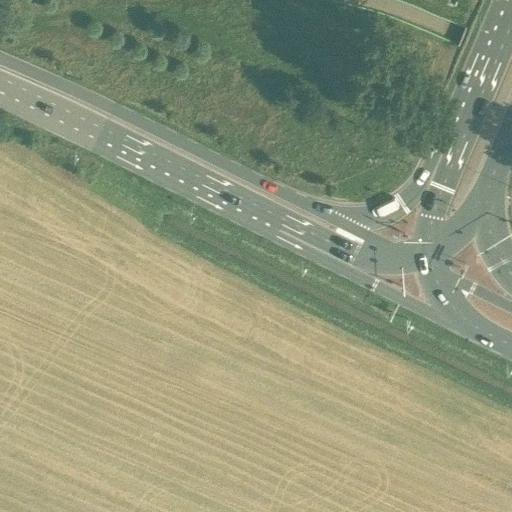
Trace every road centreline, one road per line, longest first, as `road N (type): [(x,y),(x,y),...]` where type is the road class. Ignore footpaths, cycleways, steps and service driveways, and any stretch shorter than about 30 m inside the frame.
road 1 (primary): [(340,221),(0,59)]
road 2 (primary): [(0,88),(323,248)]
road 3 (primary): [(323,248),(348,273),(473,330)]
road 4 (primary): [(511,6),(445,162)]
road 5 (primary): [(445,162),(402,202),(340,221)]
